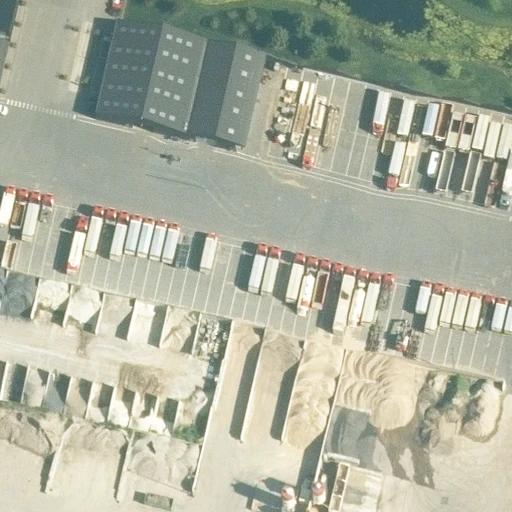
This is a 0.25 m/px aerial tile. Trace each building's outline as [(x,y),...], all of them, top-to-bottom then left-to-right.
[(0,68),(3,70),(0,80),(0,82),(1,82),(18,6),(0,1),(0,68)] [(208,48),(118,27),(97,121),(186,141),(208,48)] [(266,336),(339,350),(390,89),(297,70),(287,119),(309,123),(266,336)] [(18,231),(38,235),(40,222),(46,223),(55,225),(59,207),(24,200),(18,231)] [(119,233),(114,268),(149,273),(146,294),(170,297),(172,282),(189,284),(195,235),(170,232),(166,260),(154,259),(157,238),(119,233)] [(243,285),(251,249),(211,239),(202,276),(243,285)] [(185,325),(187,315),(132,302),(123,340),(129,342),(131,336),(158,342),(160,334),(171,337),(174,322),(185,325)]
